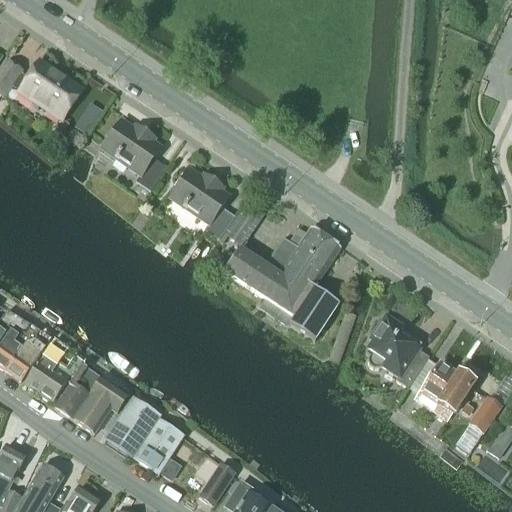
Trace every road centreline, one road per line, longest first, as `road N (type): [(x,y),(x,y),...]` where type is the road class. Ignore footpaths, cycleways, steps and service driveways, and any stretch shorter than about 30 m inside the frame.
road 1 (secondary): [(511,328),(25,0)]
road 2 (tertiary): [(172,511),(0,395)]
